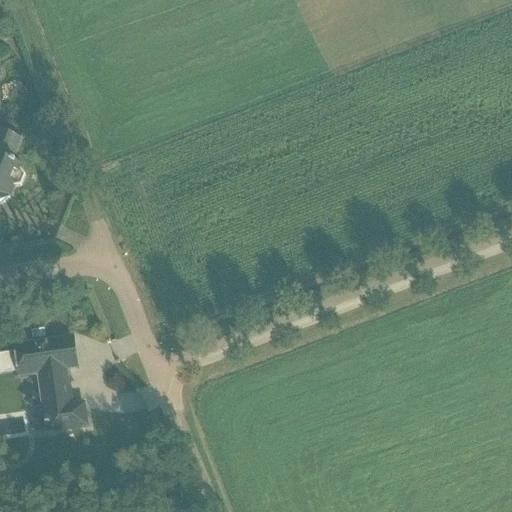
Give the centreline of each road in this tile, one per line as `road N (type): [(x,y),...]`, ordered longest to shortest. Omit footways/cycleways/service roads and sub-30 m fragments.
road 1 (unclassified): [(159,371),(511,240)]
road 2 (track): [(113,272),(8,0)]
road 3 (residential): [(0,279),(90,266),(113,272),(159,371)]
road 4 (track): [(159,371),(212,511)]
